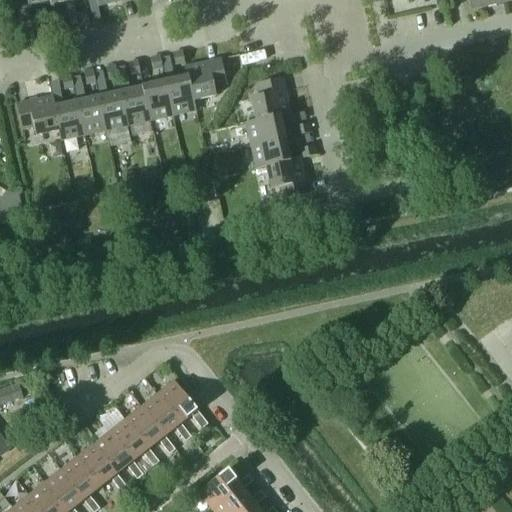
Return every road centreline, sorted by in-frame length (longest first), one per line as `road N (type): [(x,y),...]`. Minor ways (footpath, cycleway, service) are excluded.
road 1 (residential): [(0,54),(73,42),(115,51),(216,27),(264,0)]
road 2 (residential): [(80,411),(174,353),(191,359),(245,433)]
road 3 (residential): [(333,66),(511,23)]
road 4 (residential): [(339,193),(315,86),(333,66)]
